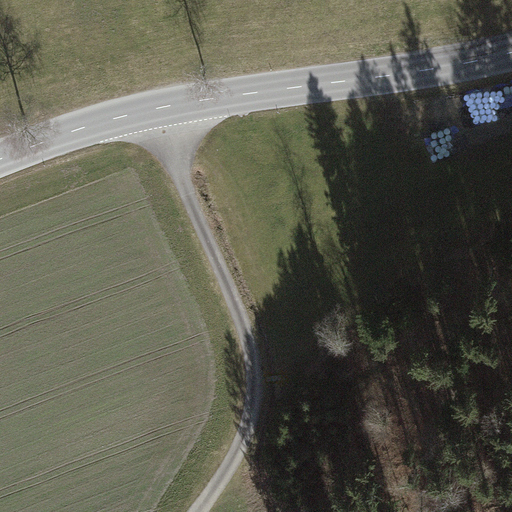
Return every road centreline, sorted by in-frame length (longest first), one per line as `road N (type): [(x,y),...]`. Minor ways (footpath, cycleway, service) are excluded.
road 1 (tertiary): [(0,164),(156,115),(405,82),(511,57)]
road 2 (track): [(257,396),(247,335),(156,115)]
road 3 (track): [(204,511),(242,453),(257,396)]
